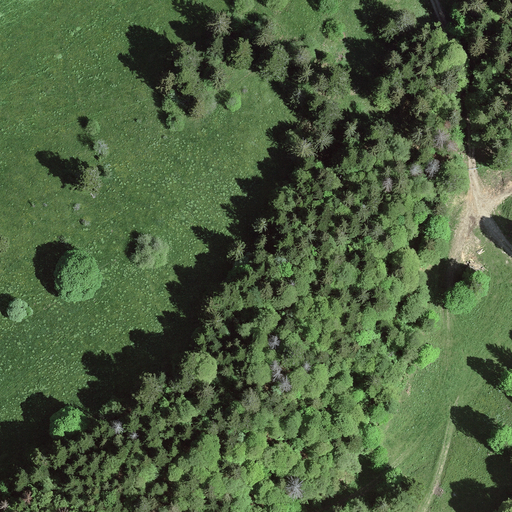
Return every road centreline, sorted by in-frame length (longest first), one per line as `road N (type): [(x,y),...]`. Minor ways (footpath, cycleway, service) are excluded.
road 1 (track): [(479,198),(447,264),(443,308),(455,410),(424,511)]
road 2 (track): [(511,254),(477,189),(477,75),(433,0)]
road 3 (track): [(454,383),(424,430),(381,472),(320,511)]
